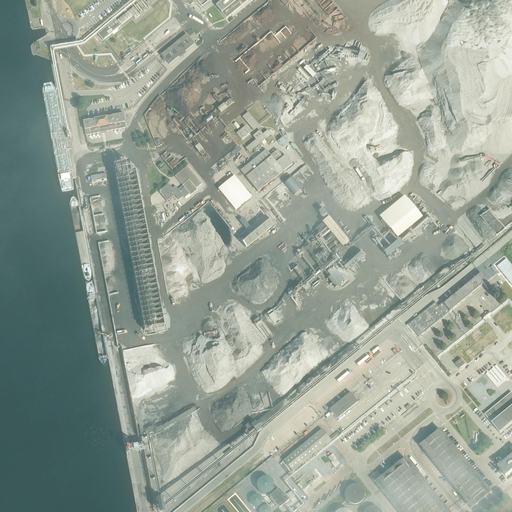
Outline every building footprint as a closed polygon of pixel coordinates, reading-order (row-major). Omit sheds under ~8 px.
[(221,13),(226,19),(249,0),(222,0),(216,6),(221,13)] [(121,25),(133,16),(135,19),(140,15),(134,7),(117,20),(121,25)] [(120,26),(115,20),(98,35),(103,41),(120,26)] [(284,36),(287,40),(293,36),(291,32),(284,36)] [(162,55),(170,65),(195,45),(187,35),(162,55)] [(249,70),(269,54),(260,43),(240,59),(249,70)] [(332,60),(295,86),(302,95),(318,83),(338,68),(332,60)] [(288,101),(283,94),(274,101),(279,108),(288,101)] [(230,108),(235,103),(231,99),(226,103),(230,108)] [(225,103),(219,109),(223,113),(229,108),(225,103)] [(242,118),(253,131),(259,126),(248,113),(242,118)] [(83,122),(86,136),(126,128),(124,114),(83,122)] [(251,133),(245,127),(236,134),(242,141),(251,133)] [(246,148),(249,153),(272,134),(268,130),(263,134),(260,130),(253,136),(256,140),(246,148)] [(201,143),(196,146),(201,152),(205,149),(201,143)] [(285,156),(283,158),(277,151),(271,156),(266,150),(241,171),(258,193),(271,182),(292,165),(285,156)] [(164,328),(135,174),(130,175),(128,165),(112,168),(143,332),(164,328)] [(306,165),(286,183),(295,194),(316,176),(306,165)] [(168,184),(159,192),(166,200),(167,202),(175,196),(175,195),(179,200),(184,197),(185,198),(190,194),(191,196),(197,191),(197,190),(196,189),(202,184),(187,167),(175,177),(183,186),(178,190),(175,186),(172,189),(168,184)] [(108,173),(92,176),(93,183),(109,180),(108,173)] [(252,198),(234,176),(218,189),(235,211),(252,198)] [(101,195),(91,197),(94,211),(101,210),(100,204),(103,203),(101,195)] [(420,217),(403,196),(378,216),(395,238),(420,217)] [(95,215),(97,233),(109,232),(107,214),(95,215)] [(246,248),(260,237),(273,226),(265,216),(260,220),(242,235),(237,238),(246,248)] [(342,246),(348,241),(328,216),(322,221),(342,246)] [(401,243),(398,239),(382,252),(386,256),(401,243)] [(362,253),(345,266),(347,269),(365,255),(362,253)] [(491,267),(494,272),(509,259),(506,255),(491,267)] [(313,273),(318,277),(330,265),(326,261),(324,263),(313,273)] [(299,266),(295,269),(303,278),(307,275),(299,266)] [(345,279),(334,266),(327,271),(338,284),(345,279)] [(487,280),(492,277),(485,268),(480,272),(487,280)] [(408,325),(419,337),(451,311),(487,281),(480,273),(439,307),(435,303),(408,325)] [(461,359),(455,364),(459,369),(465,364),(461,359)] [(486,374),(498,387),(509,378),(497,364),(486,374)] [(230,387),(225,391),(229,397),(233,393),(239,400),(242,397),(236,390),(234,392),(230,387)] [(511,392),(484,415),(500,434),(511,423),(511,392)] [(329,410),(337,419),(358,402),(350,393),(329,410)] [(214,418),(190,436),(204,454),(225,439),(222,436),(224,434),(225,434),(228,432),(225,428),(223,430),(214,418)] [(270,418),(261,425),(263,428),(273,421),(270,418)] [(257,421),(252,425),(251,422),(246,426),(254,437),(264,429),(257,421)] [(283,461),(292,472),(331,441),(322,430),(283,461)] [(439,430),(419,446),(471,509),(491,492),(439,430)] [(188,457),(196,450),(191,444),(183,451),(188,457)] [(190,460),(192,463),(203,453),(200,451),(190,460)] [(511,455),(503,464),(502,463),(498,467),(506,476),(511,471),(511,455)] [(448,511),(427,485),(417,474),(414,470),(408,462),(404,458),(396,465),(393,467),(386,473),(381,477),(374,483),(398,511),(448,511)] [(261,492),(263,493),(266,494),(269,493),(272,491),(273,489),(274,486),(274,483),(273,481),(271,478),(268,477),(265,477),(262,478),(259,480),(258,482),(257,485),(258,488),(259,490),(261,492)] [(364,497),(364,495),(364,493),(364,491),(363,489),(362,488),(360,486),(358,485),(356,485),(355,484),(353,484),(351,485),(349,486),(347,487),(346,489),(345,490),(344,492),(344,494),(344,496),(344,498),(345,500),(346,502),(348,503),(350,504),(352,505),(354,505),(356,505),(358,504),(360,503),(361,502),(363,500),(364,499),(364,497)] [(279,489),(269,497),(273,501),(279,509),(289,501),(282,493),(279,489)] [(287,494),(291,499),(296,495),(292,490),(287,494)]
